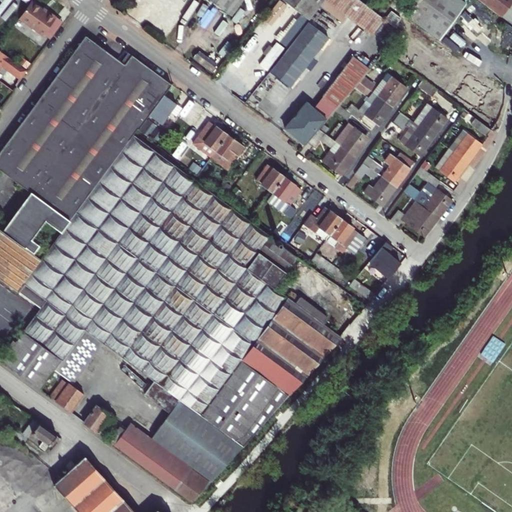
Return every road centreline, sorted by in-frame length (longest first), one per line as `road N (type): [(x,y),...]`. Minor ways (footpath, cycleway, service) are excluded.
road 1 (residential): [(90,7),(421,255)]
road 2 (residential): [(198,511),(421,255)]
road 3 (residential): [(0,378),(179,511)]
road 4 (residential): [(421,255),(480,174),(511,107)]
road 5 (residential): [(90,7),(0,130)]
road 6 (unknown): [(268,140),(347,33)]
